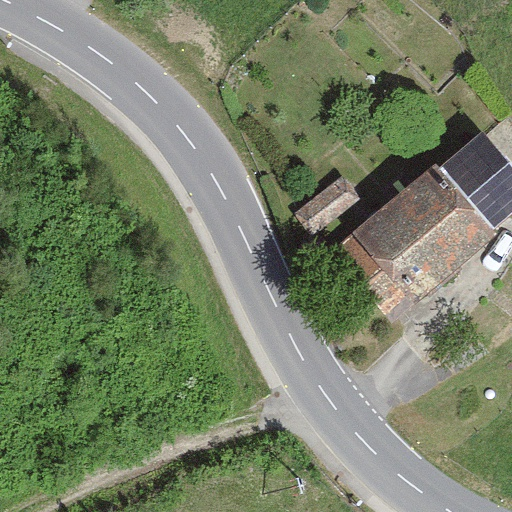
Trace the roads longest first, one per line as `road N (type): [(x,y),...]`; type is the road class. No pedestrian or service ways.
road 1 (tertiary): [(451,511),(385,464),(322,391),(216,181),(157,103),(101,55),(1,0)]
road 2 (track): [(51,511),(322,391)]
